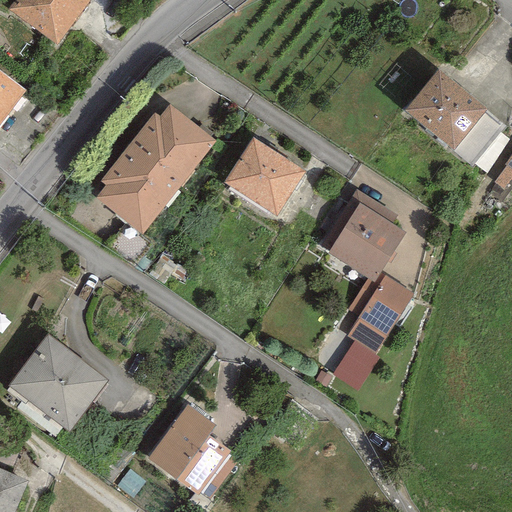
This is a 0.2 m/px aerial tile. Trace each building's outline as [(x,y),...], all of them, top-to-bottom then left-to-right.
[(14,0),(6,11),(56,48),(92,0),(14,0)] [(0,74),(0,150),(1,151),(38,105),(0,74)] [(456,86),(416,129),(459,167),(498,123),(456,86)] [(177,123),(107,223),(152,254),(221,154),(177,123)] [(274,159),(238,209),(287,244),(323,194),(274,159)] [(367,218),(339,266),(380,291),(409,242),(367,218)] [(391,296),(355,356),(385,374),(421,314),(391,296)] [(64,354),(20,417),(76,455),(120,392),(64,354)] [(195,428),(159,484),(203,511),(209,511),(244,459),(195,428)] [(0,480),(0,511),(26,511),(34,492),(0,480)]
